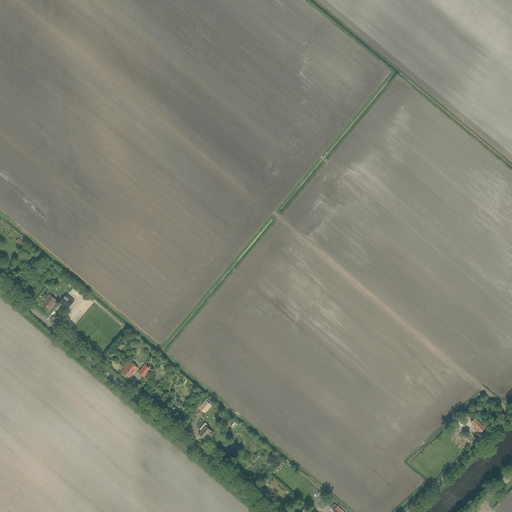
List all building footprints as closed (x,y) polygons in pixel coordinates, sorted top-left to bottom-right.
[(75,301),(67,294),(59,303),(67,310),(75,301)] [(50,295),(43,304),(44,305),(48,309),(48,308),(49,310),(57,301),(50,295)] [(138,368),(130,361),(124,368),(125,368),(122,372),(129,377),(131,374),(132,375),(138,368)] [(138,372),(143,377),(150,369),(144,365),(138,372)] [(207,399),(199,408),(205,414),(213,404),(207,399)] [(480,432),(484,429),(475,419),(471,423),(480,432)] [(206,440),(209,437),(211,438),(215,434),(209,429),(212,426),(206,421),(199,430),(201,431),(199,434),(206,440)]
